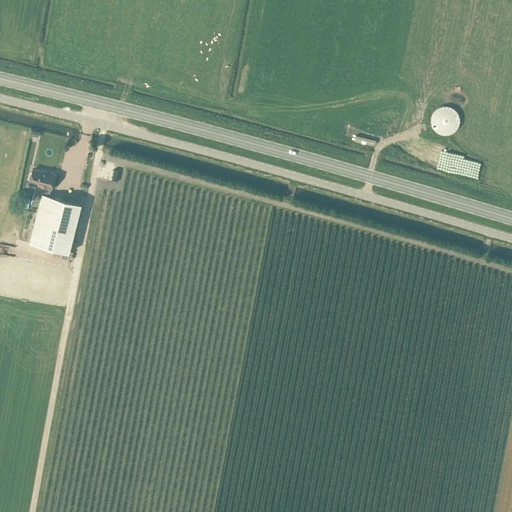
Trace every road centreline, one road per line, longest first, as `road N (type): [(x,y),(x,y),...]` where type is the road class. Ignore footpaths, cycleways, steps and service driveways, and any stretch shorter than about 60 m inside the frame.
road 1 (secondary): [(369,178),(0,79)]
road 2 (unclassified): [(365,196),(0,98)]
road 3 (unclassified): [(511,239),(365,196)]
road 4 (secondary): [(511,220),(369,178)]
